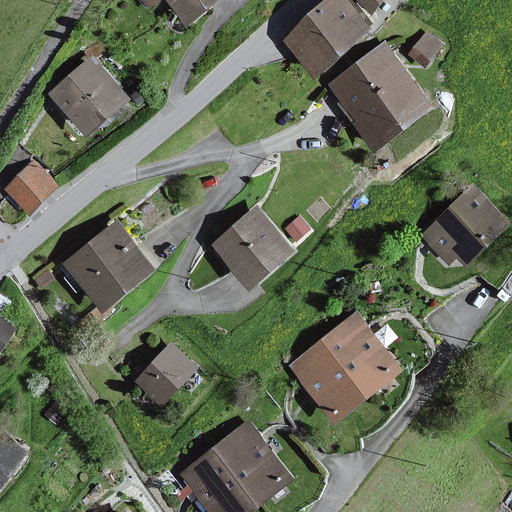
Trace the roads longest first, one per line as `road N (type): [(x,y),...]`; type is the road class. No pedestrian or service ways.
road 1 (residential): [(110,172),(239,158),(238,176),(206,221),(175,293),(186,302),(234,298)]
road 2 (residential): [(325,511),(488,296)]
road 3 (residential): [(110,172),(305,0)]
road 4 (residential): [(0,129),(84,0)]
road 5 (residential): [(13,254),(110,172)]
